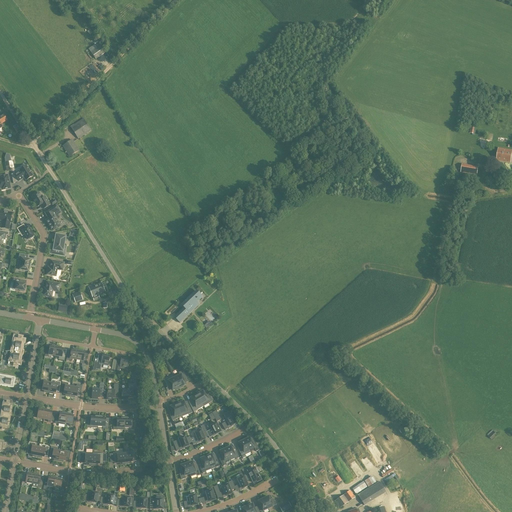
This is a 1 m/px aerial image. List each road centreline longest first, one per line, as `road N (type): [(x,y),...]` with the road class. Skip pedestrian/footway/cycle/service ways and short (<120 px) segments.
road 1 (unclassified): [(320,511),(270,442),(134,307),(33,146)]
road 2 (unclassified): [(33,146),(176,0)]
road 3 (residential): [(29,317),(44,234),(18,195)]
road 4 (residential): [(141,471),(15,460)]
